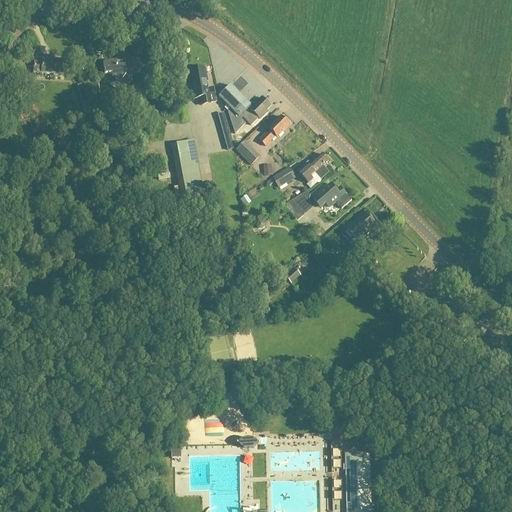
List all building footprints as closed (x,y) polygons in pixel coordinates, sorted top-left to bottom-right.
[(221,62),(228,56),(224,51),(217,57),(221,62)] [(61,76),(62,62),(42,61),(42,57),(34,56),(33,64),(26,63),(14,62),(14,74),(18,74),(17,84),(24,85),(25,68),(33,68),(33,74),(61,76)] [(104,76),(111,75),(112,77),(126,88),(131,81),(125,76),(124,67),(116,68),(116,62),(103,63),(104,76)] [(190,78),(193,92),(194,100),(200,99),(202,106),(210,105),(210,104),(216,103),(214,94),(208,95),(206,83),(207,82),(205,69),(203,69),(203,68),(191,70),(192,78),(190,78)] [(141,75),(130,89),(140,96),(150,83),(141,75)] [(242,118),(251,108),(249,106),(230,86),(218,97),(229,109),(226,111),(234,134),(245,124),(240,120),(242,118)] [(269,107),(261,99),(261,98),(251,108),(242,118),(250,126),(258,119),(259,120),(266,112),(265,111),(269,107)] [(288,126),(280,117),(279,117),(267,129),(268,130),(258,140),(265,147),(275,137),(276,138),(288,126)] [(126,138),(113,143),(118,156),(131,151),(126,138)] [(259,157),(245,143),(236,152),(250,166),(259,157)] [(186,197),(202,194),(194,148),(178,151),(186,197)] [(297,172),(306,181),(315,173),(320,180),(328,173),(322,166),(328,162),(322,155),(309,167),(306,164),(297,172)] [(279,188),(296,178),(290,169),(274,179),(279,188)] [(335,203),(335,204),(342,211),(352,202),(347,196),(340,188),(336,191),(331,185),(325,190),(322,187),(311,197),(308,193),(283,207),(289,213),(290,211),(292,214),(298,209),(304,216),(312,209),(307,204),(312,200),(319,208),(324,204),(328,208),(335,203)] [(365,213),(345,231),(357,244),(377,227),(365,213)] [(357,254),(352,248),(339,259),(344,266),(357,254)] [(296,273),(299,270),(297,268),(285,278),(290,284),(299,276),(296,273)] [(231,431),(210,432),(211,443),(231,442),(231,431)] [(346,481),(347,511),(369,511),(369,481),(368,481),(367,467),(368,467),(368,455),(346,456),(346,472),(347,472),(347,481),(346,481)]
